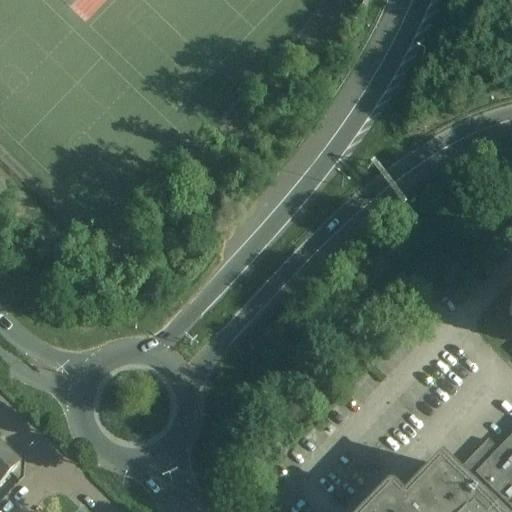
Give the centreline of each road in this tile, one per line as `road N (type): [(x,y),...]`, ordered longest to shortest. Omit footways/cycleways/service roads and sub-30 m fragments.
road 1 (motorway): [(422,0),(336,148),(152,355)]
road 2 (motorway): [(185,384),(353,206),(441,140),(511,114)]
